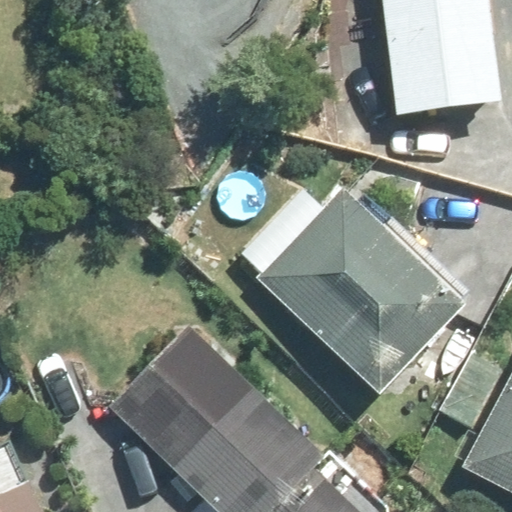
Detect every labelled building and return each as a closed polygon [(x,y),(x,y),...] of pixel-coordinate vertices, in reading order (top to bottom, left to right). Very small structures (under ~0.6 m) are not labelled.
[(377,0),(391,110),(494,97),(480,0),(377,0)] [(453,293),(461,285),(367,196),(359,204),(340,186),(255,277),(372,388),(457,298),(453,293)] [(181,321),(104,403),(217,511),(356,511),(303,462),(315,449),(181,321)] [(468,350),(436,407),(463,422),(495,365),(468,350)] [(511,358),(458,462),(511,490),(511,358)] [(0,511),(42,511),(27,477),(0,488),(0,511)]
